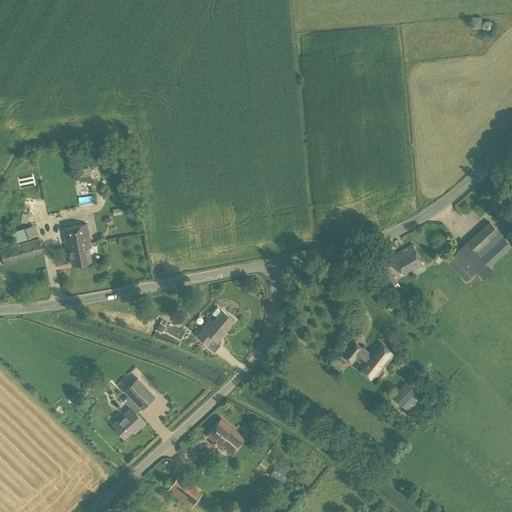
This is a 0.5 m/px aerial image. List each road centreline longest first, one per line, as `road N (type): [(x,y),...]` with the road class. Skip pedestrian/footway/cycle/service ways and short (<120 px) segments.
road 1 (unclassified): [(93,511),(257,356),(274,321),(280,263)]
road 2 (tertiary): [(0,309),(280,263)]
road 3 (tertiary): [(280,263),(383,237),(443,205),(511,137)]
